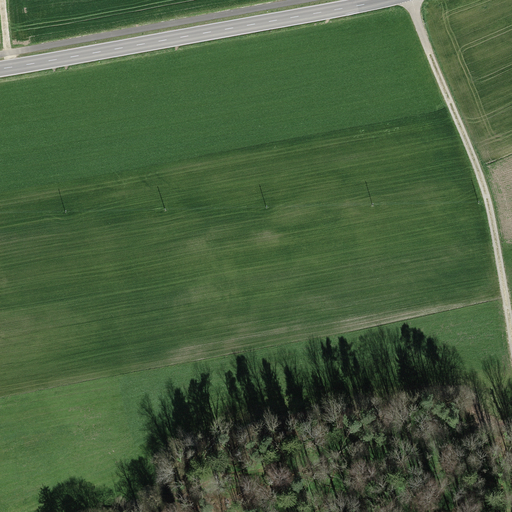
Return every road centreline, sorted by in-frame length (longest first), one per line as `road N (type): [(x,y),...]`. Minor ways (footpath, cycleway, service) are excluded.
road 1 (secondary): [(381,0),(0,69)]
road 2 (track): [(511,348),(478,155),(411,0)]
